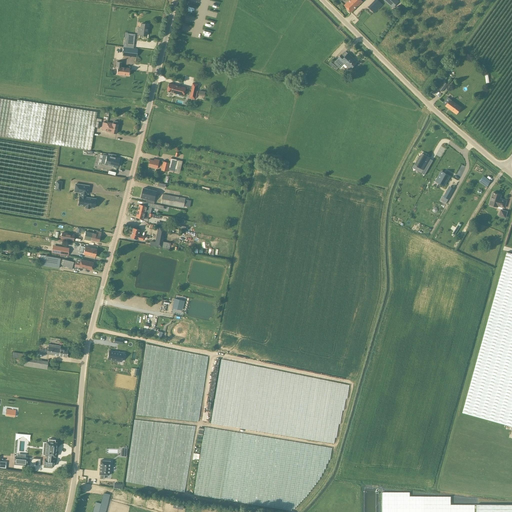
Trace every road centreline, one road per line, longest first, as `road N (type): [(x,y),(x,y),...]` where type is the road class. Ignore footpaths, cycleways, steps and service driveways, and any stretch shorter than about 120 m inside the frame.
road 1 (unclassified): [(67,511),(84,361),(175,0)]
road 2 (unclassified): [(504,169),(321,0)]
